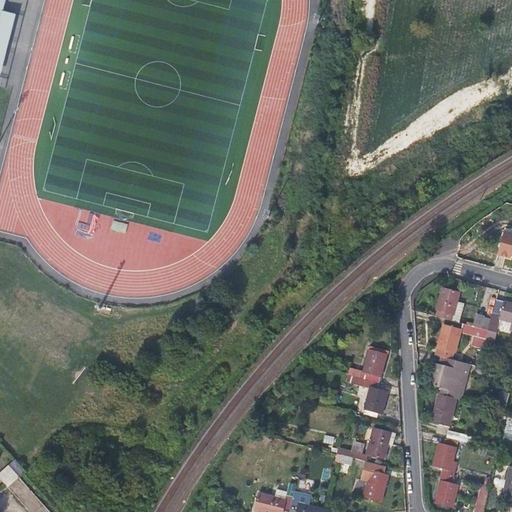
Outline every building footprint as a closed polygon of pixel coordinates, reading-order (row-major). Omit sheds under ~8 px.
[(5,0),(0,0),(0,73),(15,15),(3,11),(5,0)] [(114,228),(125,233),(129,226),(117,221),(114,228)] [(511,256),(511,233),(504,231),(498,255),(511,259),(511,256)] [(393,293),(386,286),(374,298),(381,305),(393,293)] [(437,312),(436,317),(451,321),(452,317),(454,315),(459,293),(442,289),(436,310),(437,312)] [(511,304),(496,300),(491,318),(500,320),(511,323),(511,328),(511,331),(511,330),(511,304)] [(488,331),(491,320),(478,317),(475,328),(488,331)] [(500,320),(491,318),(491,320),(488,331),(495,333),(497,333),(500,320)] [(486,338),(488,331),(475,328),(463,324),(461,331),(460,334),(474,338),(475,335),(486,338)] [(443,327),(436,356),(442,358),(452,360),(454,353),(455,353),(460,334),(461,331),(443,327)] [(495,333),(488,331),(486,338),(485,343),(492,345),(495,333)] [(486,338),(475,335),(474,338),(472,347),(483,350),(485,343),(486,338)] [(349,374),(380,382),(388,354),(369,349),(363,371),(351,367),(349,374)] [(440,389),(439,395),(457,400),(460,401),(470,365),(452,360),(442,358),(440,365),(435,363),(430,385),(440,389)] [(379,389),(380,382),(349,374),(347,381),(371,387),(366,410),(383,414),(389,392),(379,389)] [(505,412),(509,394),(501,392),(496,410),(498,411),(505,412)] [(457,400),(439,395),(432,422),(450,426),(457,400)] [(508,413),(505,412),(498,411),(496,416),(502,418),(501,421),(505,422),(508,413)] [(389,443),(392,432),(374,427),(366,453),(384,459),(389,443)] [(448,431),(447,438),(459,441),(471,444),(472,437),(448,431)] [(260,434),(250,432),(249,438),(259,440),(260,434)] [(398,434),(392,432),(389,443),(394,445),(398,434)] [(332,445),(334,437),(325,434),(323,442),(332,445)] [(459,441),(447,438),(445,445),(439,443),(434,465),(444,468),(442,475),(454,478),(458,464),(453,462),(459,441)] [(84,446),(74,443),(68,455),(76,460),(84,446)] [(354,458),(365,460),(366,456),(363,455),(363,453),(344,448),(343,455),(354,458)] [(76,460),(68,455),(65,460),(63,465),(58,463),(54,461),(50,469),(68,479),(78,461),(76,460)] [(353,464),(354,458),(343,455),(341,461),(353,464)] [(20,476),(23,472),(14,461),(10,465),(20,476)] [(385,465),(368,461),(364,478),(370,480),(365,498),(382,502),(389,475),(383,473),(385,465)] [(0,474),(9,486),(20,476),(10,465),(0,472),(0,474)] [(511,494),(511,466),(510,466),(503,493),(511,494)] [(454,478),(442,475),(435,503),(453,507),(458,485),(452,484),(454,478)] [(51,511),(20,476),(9,486),(32,511),(51,511)] [(277,487),(276,489),(276,492),(288,495),(287,500),(271,495),(259,492),(256,510),(264,511),(283,511),(284,511),(290,511),(294,497),(296,491),(298,483),(290,482),(288,489),(277,487)] [(208,487),(204,494),(211,499),(215,491),(208,487)] [(288,495),(276,492),(272,491),(271,495),(287,500),(288,495)] [(290,511),(330,511),(307,505),(299,503),(302,493),(296,491),(294,497),(290,511)] [(302,493),(299,503),(307,505),(310,495),(302,493)] [(474,511),(484,511),(488,495),(480,493),(474,511)]
